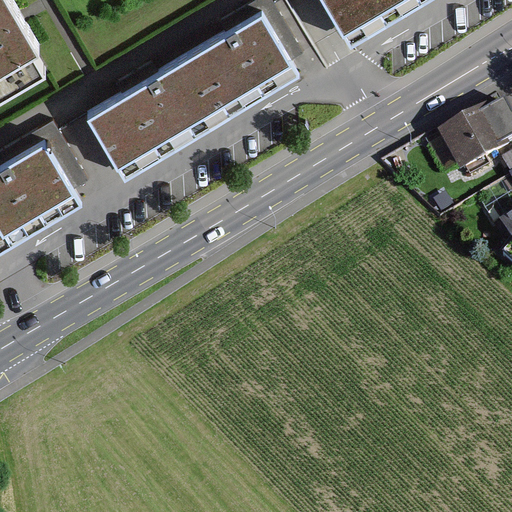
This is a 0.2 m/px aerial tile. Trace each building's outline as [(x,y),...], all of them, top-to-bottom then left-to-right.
[(23,21),(10,0),(0,0),(0,101),(52,70),(23,21)] [(333,0),(354,34),(411,0),(333,0)] [(297,70),(261,10),(176,59),(211,119),(297,70)] [(211,119),(176,59),(90,109),(125,169),(211,119)] [(479,111),(426,138),(445,174),(498,147),(479,111)] [(34,137),(0,156),(0,249),(75,207),(34,137)] [(511,155),(498,162),(511,190),(511,155)] [(511,213),(487,226),(508,266),(511,263),(511,213)]
